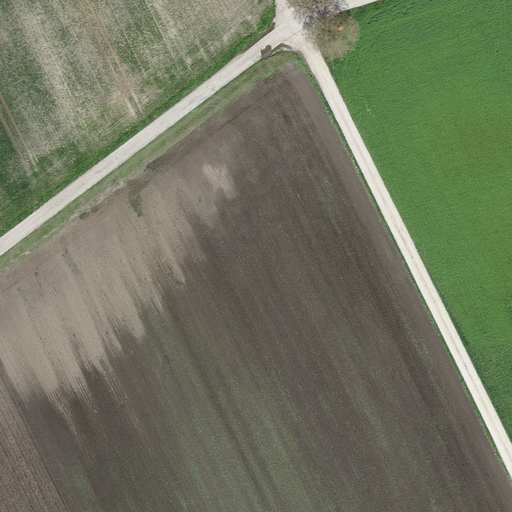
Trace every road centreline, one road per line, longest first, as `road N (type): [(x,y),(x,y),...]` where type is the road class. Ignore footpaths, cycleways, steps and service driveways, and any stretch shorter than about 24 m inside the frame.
road 1 (track): [(511,463),(282,0)]
road 2 (track): [(0,245),(293,21),(348,0)]
